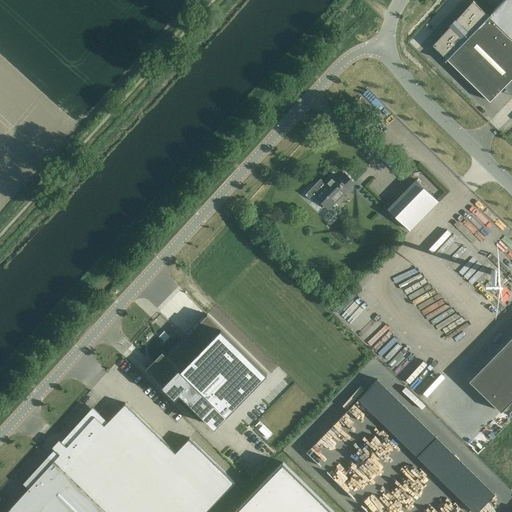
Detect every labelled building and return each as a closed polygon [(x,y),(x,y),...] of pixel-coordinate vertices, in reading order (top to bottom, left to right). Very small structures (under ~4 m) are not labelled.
[(436,41),(433,45),(434,46),(433,46),(439,51),(444,56),(445,60),(445,61),(447,59),(490,101),(503,87),(511,77),(511,0),(503,0),(490,14),(486,13),(481,8),(476,3),(473,0),(470,3),(465,9),(463,11),(458,16),(458,17),(456,19),(455,18),(449,25),(450,26),(447,28),(443,34),(440,36),(435,41),(436,41)] [(354,183),(344,173),(339,179),(334,174),(325,183),(326,184),(315,195),(314,194),(327,207),(333,201),(334,203),(340,197),(339,196),(343,192),(344,193),(354,183)] [(438,201),(416,179),(388,209),(410,230),(438,201)] [(146,368),(145,368),(153,376),(175,397),(176,397),(180,392),(203,415),(213,425),(214,426),(215,426),(214,424),(265,372),(266,373),(267,373),(207,314),(166,355),(162,351),(162,352),(163,353),(148,369),(146,368)] [(511,401),(511,336),(469,380),(501,412),(511,401)] [(23,483),(28,488),(7,511),(7,510),(8,511),(205,511),(235,482),(189,437),(175,452),(125,403),(104,424),(90,410),(64,437),(61,434),(54,442),(57,445),(52,451),(23,483)] [(350,413),(352,411),(343,403),(319,430),(331,442),(354,417),(350,413)] [(355,441),(352,451),(357,455),(358,455),(371,466),(375,467),(380,472),(380,471),(388,462),(378,459),(367,449),(382,454),(386,457),(392,459),(401,448),(398,448),(371,425),(370,425),(364,432),(361,431),(358,439),(369,448),(360,445),(355,441)] [(333,460),(338,472),(350,467),(358,484),(373,477),(369,470),(368,471),(361,457),(355,460),(351,454),(344,457),(346,462),(339,465),(336,458),(333,460)] [(333,511),(283,462),(233,511),(333,511)] [(383,500),(384,500),(383,509),(388,509),(391,511),(407,511),(398,503),(399,503),(409,504),(403,499),(392,498),(389,500),(396,507),(398,511),(397,511),(384,500),(390,498),(389,497),(389,490),(388,488),(399,484),(388,474),(387,477),(393,482),(387,484),(384,475),(383,482),(387,486),(388,490),(387,490),(377,481),(379,487),(371,489),(383,500)] [(351,492),(354,483),(345,481),(343,489),(351,492)] [(451,511),(458,506),(451,504),(450,500),(443,501),(438,494),(440,507),(439,511),(438,511),(451,511)] [(373,511),(381,506),(374,497),(369,501),(366,496),(360,500),(369,511),(373,511)]
